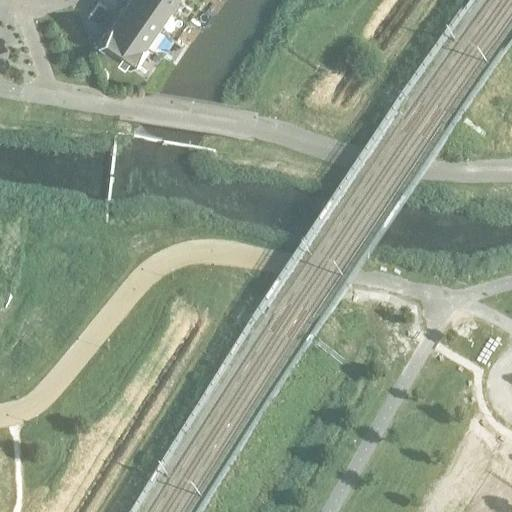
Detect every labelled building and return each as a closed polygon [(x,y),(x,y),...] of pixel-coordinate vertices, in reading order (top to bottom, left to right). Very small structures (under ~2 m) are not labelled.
[(168,8),(156,0),(126,0),(124,4),(156,26),(168,8)] [(173,0),(156,0),(168,8),(173,0)] [(97,2),(92,8),(102,15),(106,8),(97,2)] [(156,26),(124,4),(111,21),(143,44),(156,26)] [(92,8),(88,15),(97,21),(102,15),(92,8)] [(143,44),(111,21),(98,40),(130,62),(143,44)]
